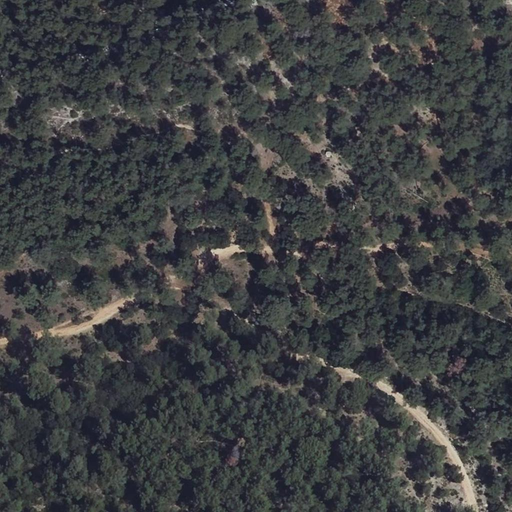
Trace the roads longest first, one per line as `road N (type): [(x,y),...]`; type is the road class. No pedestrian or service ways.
road 1 (track): [(0,341),(81,329),(159,292),(277,255)]
road 2 (track): [(277,255),(432,243),(511,263)]
